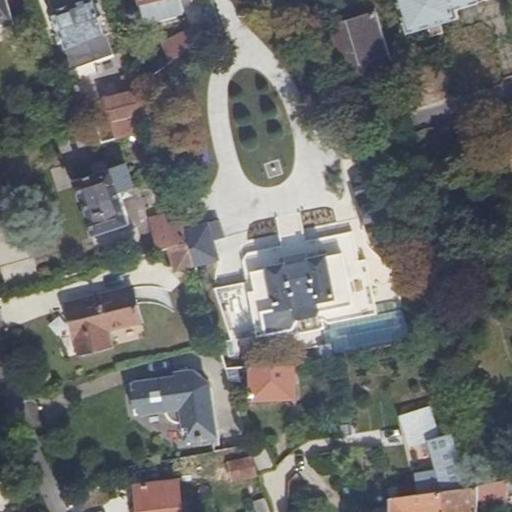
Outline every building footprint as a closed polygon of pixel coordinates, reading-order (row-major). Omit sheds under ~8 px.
[(0,0),(0,24),(12,21),(6,0),(0,0)] [(60,30),(73,68),(112,53),(98,14),(101,13),(98,2),(94,3),(92,0),(48,0),(59,29),(60,30)] [(139,0),(140,2),(146,0),(150,11),(175,4),(173,0),(139,0)] [(219,24),(211,0),(206,0),(193,9),(198,25),(204,37),(219,24)] [(397,0),(404,25),(407,32),(459,16),(456,8),(477,2),(476,0),(397,0)] [(377,10),(328,25),(344,79),(393,64),(383,31),(377,10)] [(163,41),(172,61),(204,37),(198,25),(163,41)] [(470,42),(457,46),(461,57),(473,53),(470,42)] [(90,102),(95,124),(96,124),(148,111),(141,89),(90,102)] [(101,139),(153,128),(148,111),(96,124),(101,139)] [(386,243),(394,240),(366,148),(345,155),(359,201),(356,202),(362,223),(365,222),(372,241),(384,237),(386,243)] [(85,216),(91,236),(131,223),(120,192),(134,187),(126,162),(74,180),(79,198),(82,198),(87,215),(85,216)] [(0,210),(0,263),(33,254),(27,236),(10,241),(0,210)] [(150,217),(158,250),(167,247),(188,242),(184,229),(178,210),(150,217)] [(188,242),(195,265),(220,258),(208,221),(184,229),(188,242)] [(175,271),(195,265),(188,242),(167,247),(175,271)] [(246,276),(253,274),(252,271),(248,252),(242,260),(246,276)] [(252,271),(253,274),(256,290),(250,291),(259,334),(280,331),(276,310),(293,306),(295,316),(299,318),(317,315),(320,311),(353,304),(342,253),(327,255),(326,253),(307,257),(307,260),(287,264),(286,261),(266,266),(267,268),(252,271)] [(68,303),(79,352),(113,344),(110,330),(142,322),(133,286),(68,303)] [(323,320),(297,325),(298,333),(325,328),(323,320)] [(423,338),(372,348),(375,365),(428,354),(423,338)] [(294,364),(252,366),(253,398),(295,396),(294,364)] [(184,424),(187,441),(220,435),(211,388),(204,389),(201,376),(194,370),(175,374),(176,377),(131,384),(133,394),(131,397),(132,405),(135,408),(137,416),(167,411),(168,415),(170,418),(172,420),(175,423),(179,423),(184,424)] [(427,409),(430,421),(448,419),(444,406),(427,409)] [(418,494),(441,491),(470,487),(452,433),(429,440),(438,470),(415,475),(418,494)] [(253,451),(259,473),(275,467),(268,443),(251,445),(251,446),(253,451)] [(257,475),(254,456),(227,463),(232,481),(257,475)] [(182,511),(178,480),(142,485),(137,491),(139,511),(182,511)] [(511,487),(511,480),(500,482),(499,489),(511,487)] [(499,489),(500,482),(477,486),(477,500),(499,500),(499,489)] [(441,511),(476,511),(477,500),(477,486),(470,487),(441,491),(441,511)] [(441,511),(441,491),(418,494),(391,498),(390,511),(441,511)] [(258,511),(270,511),(266,495),(255,498),(258,511)]
